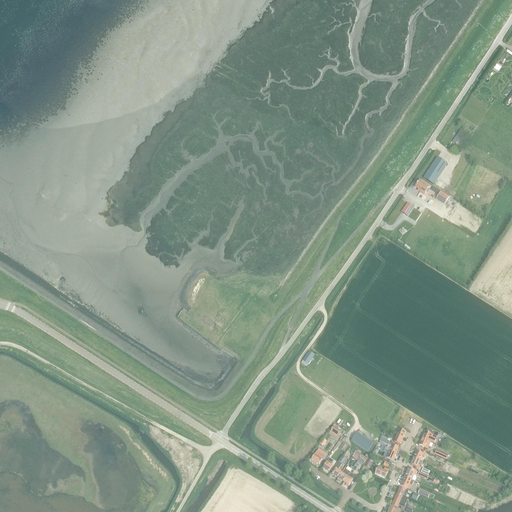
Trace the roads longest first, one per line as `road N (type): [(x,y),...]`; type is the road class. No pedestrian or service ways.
road 1 (unclassified): [(219,439),(511,19)]
road 2 (unclassified): [(219,439),(0,303)]
road 3 (unclassified): [(210,455),(0,345)]
road 4 (unclassified): [(330,511),(219,439)]
road 5 (residential): [(347,494),(380,504),(417,423)]
